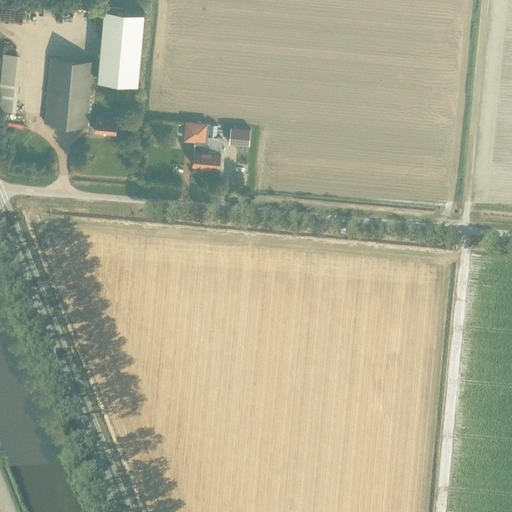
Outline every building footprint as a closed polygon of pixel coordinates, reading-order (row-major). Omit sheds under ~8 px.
[(58,16),(58,8),(6,5),(5,11),(4,11),(4,22),(54,25),(54,15),(58,16)] [(145,12),(104,8),(97,79),(137,84),(145,12)] [(22,54),(17,54),(17,47),(4,46),(4,53),(0,92),(0,109),(17,112),(22,54)] [(96,115),(92,115),(96,60),(51,56),(45,122),(91,126),(91,125),(96,125),(95,131),(117,133),(118,119),(105,118),(105,115),(96,115)] [(193,165),(206,166),(210,124),(187,122),(186,139),(200,140),(200,143),(195,143),(195,151),(194,151),(193,165)] [(231,127),(229,143),(249,145),(251,129),(231,127)] [(209,136),(206,166),(220,167),(221,153),(222,137),(209,136)]
